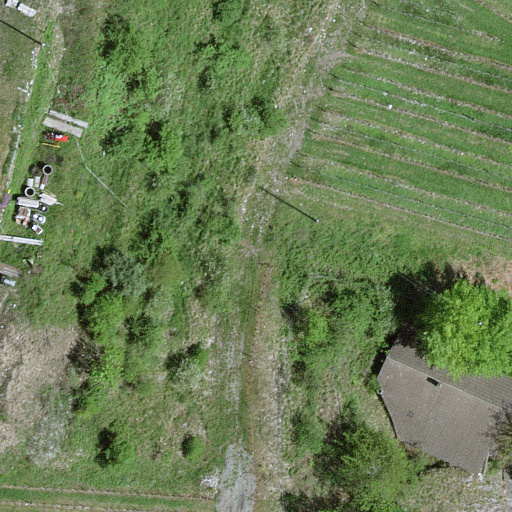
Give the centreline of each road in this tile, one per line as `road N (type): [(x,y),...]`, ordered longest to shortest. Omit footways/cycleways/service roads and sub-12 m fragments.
road 1 (track): [(229,511),(233,336),(271,176)]
road 2 (track): [(0,173),(15,139),(39,0)]
